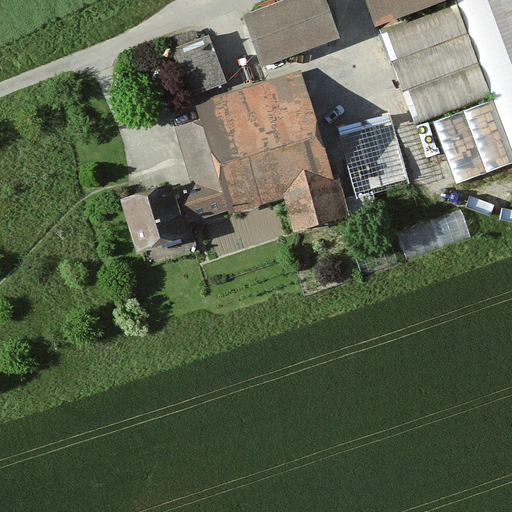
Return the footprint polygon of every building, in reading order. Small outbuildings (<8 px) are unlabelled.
[(305,0),(277,0),(224,22),(245,71),(322,40),(305,0)] [(511,0),(345,0),(356,29),(437,0),(444,0),(447,5),(372,33),(407,128),(425,122),(448,185),(511,161),(511,0)] [(200,38),(166,49),(182,96),(216,84),(200,38)] [(201,177),(107,201),(120,253),(170,240),(167,227),(269,201),(277,232),(336,217),(326,175),(313,178),(287,77),(183,104),(201,177)] [(405,249),(472,237),(467,210),(400,223),(405,249)]
